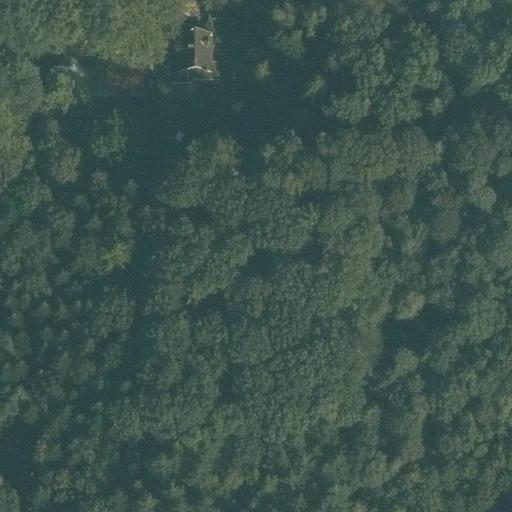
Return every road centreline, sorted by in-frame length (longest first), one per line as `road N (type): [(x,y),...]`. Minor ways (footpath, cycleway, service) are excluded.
road 1 (track): [(511,153),(382,157),(0,206)]
road 2 (track): [(218,12),(417,12),(511,67)]
